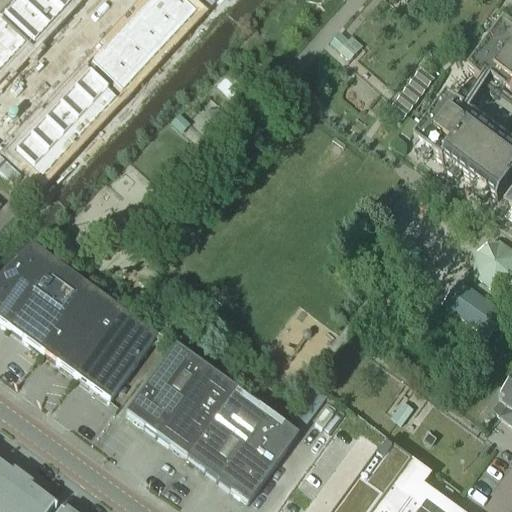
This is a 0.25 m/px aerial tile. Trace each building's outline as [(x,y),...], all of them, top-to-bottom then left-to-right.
[(38,0),(22,0),(15,8),(44,34),(47,37),(61,21),(38,0)] [(70,0),(38,0),(61,21),(76,5),(70,0)] [(135,0),(127,9),(134,15),(141,7),(135,0)] [(174,7),(159,23),(190,52),(205,36),(174,7)] [(15,8),(1,24),(32,53),(47,37),(44,34),(15,8)] [(104,16),(96,24),(103,30),(110,22),(104,16)] [(110,22),(103,30),(109,36),(117,28),(110,22)] [(159,23),(144,39),(176,68),(190,52),(159,23)] [(96,24),(89,32),(95,38),(103,30),(96,24)] [(103,30),(95,38),(102,44),(109,36),(103,30)] [(484,223),(511,244),(511,34),(504,30),(469,77),(483,90),(496,106),(479,123),(448,103),(415,147),(444,169),(445,167),(496,206),(484,223)] [(0,32),(0,61),(8,70),(23,54),(0,32)] [(144,39),(130,55),(161,84),(176,68),(144,39)] [(352,42),(349,45),(338,57),(349,66),(362,51),(352,42)] [(72,45),(64,53),(71,59),(78,51),(72,45)] [(64,53),(57,61),(64,67),(71,59),(64,53)] [(130,55),(115,71),(146,100),(161,84),(130,55)] [(83,56),(76,64),(83,70),(90,62),(83,56)] [(0,61),(0,78),(8,70),(0,61)] [(76,64),(69,72),(75,78),(83,70),(76,64)] [(115,71),(100,86),(132,116),(146,100),(115,71)] [(45,74),(38,82),(44,88),(52,80),(45,74)] [(422,74),(392,114),(404,123),(434,83),(422,74)] [(57,85),(49,93),(56,99),(63,91),(57,85)] [(96,91),(81,107),(109,133),(124,117),(96,91)] [(23,98),(16,106),(22,112),(30,104),(23,98)] [(16,106),(8,114),(15,120),(22,112),(16,106)] [(81,107),(66,123),(94,149),(109,133),(81,107)] [(35,109),(27,117),(34,123),(41,115),(35,109)] [(27,117),(20,125),(27,131),(34,123),(27,117)] [(66,123),(52,139),(80,165),(94,149),(66,123)] [(409,144),(419,131),(410,125),(400,138),(409,144)] [(13,132),(5,140),(12,146),(19,138),(13,132)] [(52,139),(37,155),(65,181),(80,165),(52,139)] [(37,155),(22,171),(50,197),(65,181),(37,155)] [(395,252),(384,267),(403,281),(422,256),(402,242),(395,252)] [(498,248),(486,253),(477,257),(475,256),(473,282),(479,286),(494,296),(511,288),(511,254),(499,246),(498,248)] [(0,282),(0,329),(13,339),(40,359),(87,294),(60,275),(31,253),(30,253),(0,282)] [(442,310),(489,343),(506,319),(459,285),(442,310)] [(87,294),(40,359),(41,359),(73,383),(74,384),(121,319),(87,294)] [(121,319),(74,384),(75,384),(108,408),(155,344),(121,319)] [(155,442),(204,375),(173,352),(124,420),(155,442)] [(185,465),(212,428),(235,397),(204,375),(155,442),(185,465)] [(511,389),(499,407),(492,417),(511,431),(511,389)] [(292,420),(305,430),(326,402),(313,393),(292,420)] [(273,473),(296,442),(235,397),(212,428),(242,450),(273,473)] [(399,410),(391,422),(401,429),(409,418),(399,410)] [(215,487),(242,450),(212,428),(185,465),(215,487)] [(455,511),(437,498),(425,490),(433,480),(413,464),(386,446),(338,511),(455,511)] [(247,510),(273,473),(242,450),(215,487),(247,510)] [(0,511),(52,511),(53,511),(7,477),(0,486),(0,511)]
